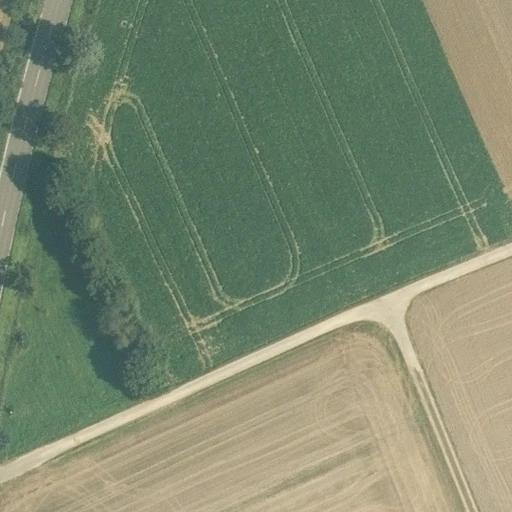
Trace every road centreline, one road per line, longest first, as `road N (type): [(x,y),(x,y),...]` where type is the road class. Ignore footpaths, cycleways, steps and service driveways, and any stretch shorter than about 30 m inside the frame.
road 1 (track): [(511,272),(0,495)]
road 2 (secondary): [(0,327),(27,188),(79,0)]
road 3 (track): [(406,316),(485,511)]
